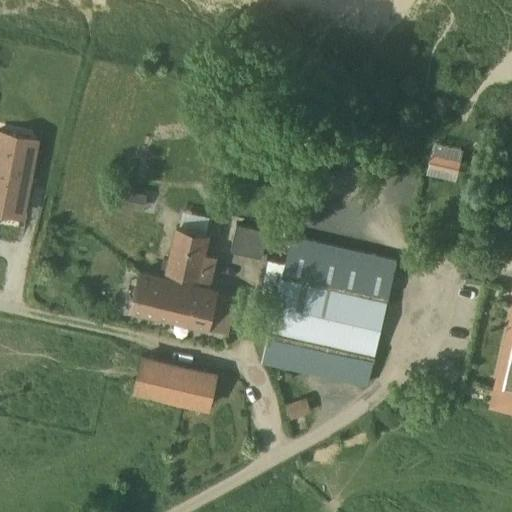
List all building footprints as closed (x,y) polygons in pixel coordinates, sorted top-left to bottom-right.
[(37,136),(0,129),(0,207),(22,211),(37,136)] [(146,177),(153,136),(140,134),(132,175),(146,177)] [(453,159),(432,154),(429,164),(450,169),(453,159)] [(178,222),(203,227),(205,214),(180,209),(178,222)] [(269,231),(237,223),(231,251),(262,258),(269,231)] [(177,225),(167,268),(211,279),(216,255),(204,252),(208,233),(177,225)] [(292,234),(285,263),(283,272),(388,296),(389,291),(397,258),(292,234)] [(213,329),(224,289),(140,269),(131,309),(213,329)] [(511,320),(492,402),(511,406),(511,320)] [(372,360),(268,336),(262,359),(367,382),(372,360)] [(213,394),(217,374),(218,370),(141,351),(139,359),(132,387),(132,389),(210,408),(211,403),(213,394)] [(286,370),(284,378),(291,380),(293,372),(286,370)] [(286,416),(309,410),(305,395),(282,400),(286,416)]
